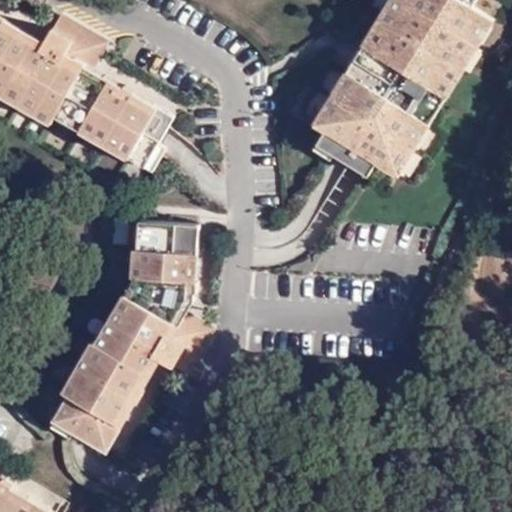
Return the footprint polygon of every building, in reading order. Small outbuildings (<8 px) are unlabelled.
[(367,0),(341,43),(302,109),(313,116),(324,122),(315,136),(321,140),(357,161),(367,149),(388,161),(483,5),(476,0),(367,0)] [(0,85),(42,110),(47,103),(136,155),(150,131),(164,104),(142,91),(139,99),(75,62),(88,40),(82,26),(61,13),(47,5),(30,36),(0,18),(0,85)] [(318,146),(321,140),(315,136),(324,122),(313,116),(301,135),(318,146)] [(150,131),(136,155),(142,158),(156,135),(150,131)] [(60,382),(46,404),(63,415),(96,436),(106,420),(100,416),(144,342),(172,359),(190,330),(188,314),(177,307),(166,300),(175,284),(177,255),(179,231),(189,232),(188,210),(131,208),(129,235),(125,235),(122,272),(89,331),(84,328),(54,377),(60,382)] [(63,415),(46,404),(41,413),(58,424),(63,415)] [(0,511),(65,511),(66,511),(0,477),(0,511)]
